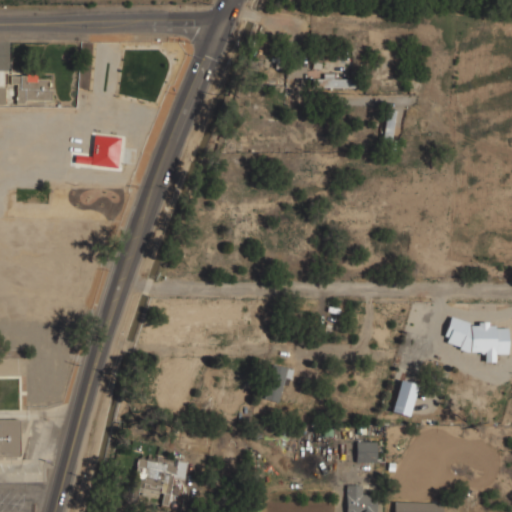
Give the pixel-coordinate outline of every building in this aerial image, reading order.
[(11,74),(11,101),(50,101),(50,74),(11,74)] [(322,78),(311,79),(312,87),(352,87),(352,78),(332,79),(332,74),(322,74),(322,78)] [(382,139),(391,140),(394,110),(385,109),(382,139)] [(116,167),(119,137),(91,133),(87,164),(116,167)] [(450,315),(469,322),(468,325),(476,325),(476,321),(487,321),(487,325),(493,325),(493,327),(506,327),(507,353),(493,353),(493,360),(483,360),(483,352),(468,352),(458,348),(459,346),(446,341),(447,337),(443,335),(450,315)] [(262,398),(271,363),(292,369),(289,379),(283,377),(277,402),(262,398)] [(0,457),(17,457),(17,418),(0,418),(0,457)] [(375,462),(376,442),(355,441),(355,462),(375,462)] [(131,498),(136,499),(137,489),(162,492),(160,504),(167,505),(171,473),(163,472),(165,462),(136,459),(131,498)] [(374,511),(375,495),(361,495),(361,485),(345,485),(344,511),(374,511)] [(441,511),(442,502),(393,501),(392,511),(441,511)]
